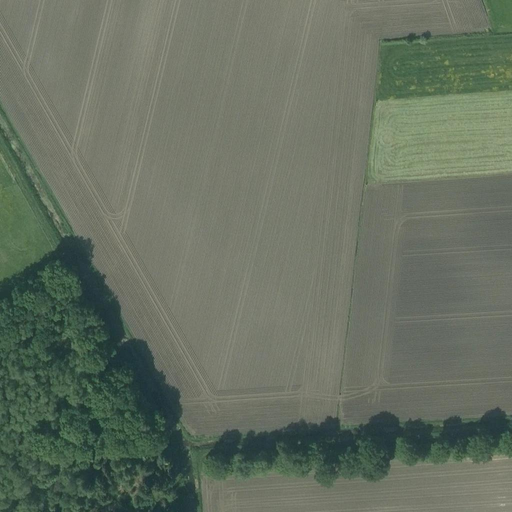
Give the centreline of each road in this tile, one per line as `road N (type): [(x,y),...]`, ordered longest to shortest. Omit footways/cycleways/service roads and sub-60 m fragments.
road 1 (track): [(0,141),(178,456),(181,494)]
road 2 (track): [(511,429),(216,451),(199,455),(204,491)]
